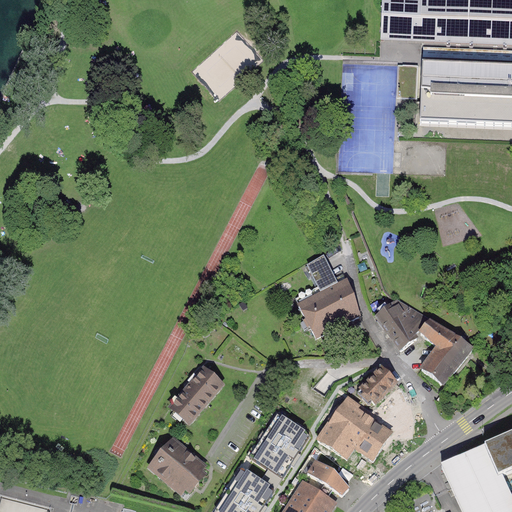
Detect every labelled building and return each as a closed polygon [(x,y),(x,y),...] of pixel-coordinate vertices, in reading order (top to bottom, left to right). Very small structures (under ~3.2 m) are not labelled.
[(511,0),(425,0),(425,3),(385,2),(384,45),(511,49),(511,0)] [(511,129),(511,73),(432,70),(429,126),(511,129)] [(320,289),(295,301),(317,340),(361,318),(348,283),(339,287),(324,259),(308,267),(320,289)] [(397,303),(377,319),(401,352),(417,340),(413,335),(425,322),(397,303)] [(422,372),(442,386),(452,373),(454,374),(473,351),(431,324),(422,335),(438,349),(422,372)] [(397,384),(383,370),(358,395),(362,399),(366,396),(376,406),(397,384)] [(189,427),(223,388),(204,372),(170,411),(189,427)] [(318,443),(348,462),(355,450),(373,424),(362,416),(364,412),(349,402),(330,430),(328,429),(318,443)] [(313,439),(277,417),(249,464),(285,486),(313,439)] [(384,431),(373,424),(355,450),(374,463),(392,437),(390,435),(393,430),(387,426),(384,431)] [(511,511),(511,436),(444,468),(464,511),(511,511)] [(205,469),(174,441),(149,470),(181,498),(186,492),(190,496),(206,478),(201,474),(205,469)] [(350,486),(316,465),(309,476),(343,498),(350,486)] [(267,511),(277,495),(241,473),(217,511),(267,511)] [(286,511),(332,511),(336,506),(303,485),(286,511)]
